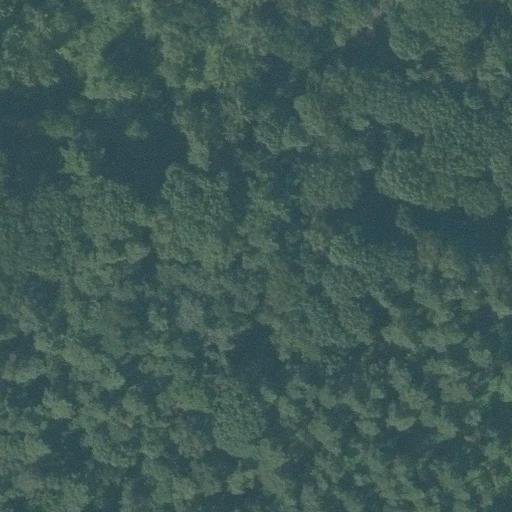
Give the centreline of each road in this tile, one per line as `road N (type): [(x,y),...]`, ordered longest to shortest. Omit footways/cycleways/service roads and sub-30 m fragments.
road 1 (unknown): [(0,192),(511,290)]
road 2 (track): [(75,511),(295,244),(369,194)]
road 3 (track): [(369,194),(0,129)]
road 4 (track): [(369,194),(368,0)]
road 5 (track): [(511,211),(369,194)]
